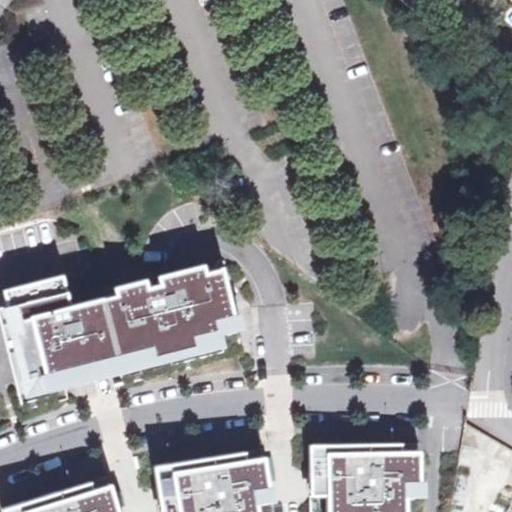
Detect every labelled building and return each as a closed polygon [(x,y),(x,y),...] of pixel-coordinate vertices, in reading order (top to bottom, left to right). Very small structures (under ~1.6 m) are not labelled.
[(122,370),(126,386),(230,359),(224,332),(241,328),(225,270),(103,300),(119,360),(122,370)] [(119,360),(103,300),(74,308),(67,277),(7,292),(11,310),(18,308),(24,333),(17,335),(29,381),(44,377),(47,388),(67,383),(65,373),(119,360)] [(18,308),(11,310),(17,335),(24,333),(18,308)] [(119,360),(65,373),(67,383),(122,370),(119,360)] [(44,377),(29,381),(31,392),(47,388),(44,377)] [(404,446),(312,448),(313,511),(409,511),(409,496),(409,487),(423,486),(423,479),(423,456),(404,457),(404,446)] [(246,454),(173,466),(175,474),(158,477),(162,511),(259,511),(258,503),(257,493),(271,491),(270,482),(266,461),(248,464),(246,454)] [(278,481),(274,460),(266,461),(270,482),(278,481)] [(173,466),(156,469),(158,477),(175,474),(173,466)] [(93,483),(21,502),(23,510),(16,511),(119,511),(119,509),(114,488),(96,493),(93,483)] [(127,507),(121,486),(114,488),(119,509),(127,507)] [(423,486),(409,487),(409,496),(424,496),(423,486)] [(267,501),(273,501),(271,491),(257,493),(258,503),(267,501)] [(21,502),(5,506),(6,511),(16,511),(23,510),(21,502)]
